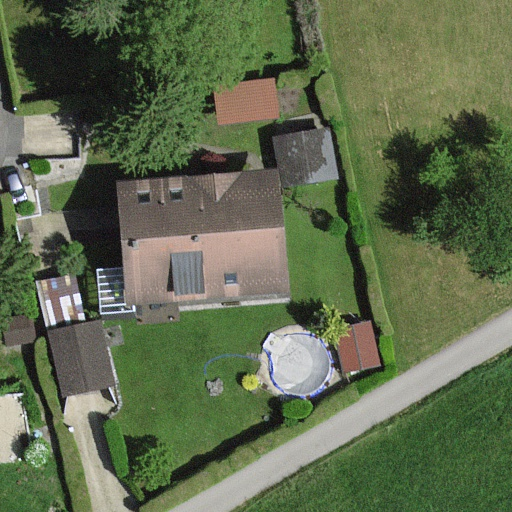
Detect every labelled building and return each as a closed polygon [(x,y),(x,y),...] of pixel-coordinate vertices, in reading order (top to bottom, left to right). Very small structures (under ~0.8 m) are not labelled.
[(213,112),(273,110),(272,70),(212,72),(213,112)] [(325,117),(272,125),(279,175),(332,167),(325,117)] [(281,177),(115,185),(120,305),(286,298),(281,177)] [(367,324),(336,330),(344,369),(375,363),(367,324)] [(97,326),(51,336),(64,393),(109,383),(97,326)]
